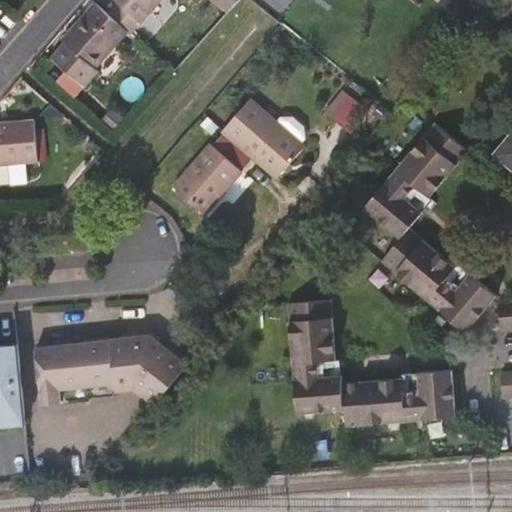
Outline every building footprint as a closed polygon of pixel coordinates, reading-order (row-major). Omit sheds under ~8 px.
[(111,0),(119,6),(109,17),(128,34),(131,36),(162,0),(111,0)] [(218,0),(227,8),(235,0),(218,0)] [(98,68),(128,34),(109,17),(97,7),(65,43),(68,45),(53,61),(84,89),(100,71),(98,68)] [(279,178),(306,147),(251,100),(175,187),(206,214),(256,158),(279,178)] [(342,132),(358,146),(375,124),(360,111),(342,132)] [(0,166),(43,163),(39,121),(0,124),(0,166)] [(474,283),(459,299),(446,287),(457,275),(411,234),(421,221),(405,207),(417,194),(430,205),(470,158),(439,130),(367,212),(402,242),(382,266),(464,338),(496,303),(474,283)] [(511,162),(511,137),(500,152),(511,162)] [(208,308),(184,289),(174,301),(198,320),(208,308)] [(414,377),(416,399),(398,401),(396,383),(334,390),(333,382),(311,384),(309,368),(328,366),(322,302),(280,306),(291,416),(336,411),(339,433),(448,422),(443,374),(414,377)] [(511,307),(502,309),(506,336),(511,335),(511,307)] [(150,391),(165,403),(197,363),(161,334),(131,337),(131,343),(95,347),(94,340),(82,341),(82,347),(75,348),(55,350),(54,343),(46,344),(47,351),(35,352),(40,408),(60,407),(59,392),(135,386),(136,392),(150,391)] [(0,429),(27,427),(19,346),(0,348),(0,429)] [(511,375),(501,376),(503,403),(511,401),(511,375)]
